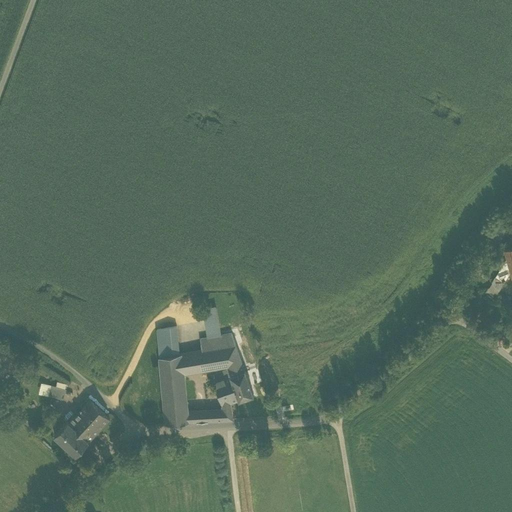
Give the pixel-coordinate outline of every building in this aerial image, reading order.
[(504,282),(511,271),(507,258),(495,276),(504,282)] [(494,296),(504,282),(495,276),(485,290),(494,296)] [(204,312),(208,334),(218,332),(214,310),(204,312)] [(157,329),(160,357),(180,353),(177,326),(157,329)] [(200,338),(202,349),(236,343),(232,333),(200,338)] [(245,369),(236,343),(202,349),(189,352),(192,371),(226,365),(227,368),(229,367),(230,374),(245,369)] [(189,352),(182,353),(184,373),(192,371),(189,352)] [(166,423),(189,422),(187,410),(184,373),(182,353),(180,353),(160,357),(166,423)] [(213,380),(222,405),(230,402),(254,394),(245,369),(230,374),(213,380)] [(50,385),(41,383),(39,393),(48,396),(50,385)] [(50,385),(48,396),(62,399),(65,388),(56,386),(50,385)] [(75,416),(73,414),(69,418),(68,418),(67,420),(88,440),(109,417),(90,400),(75,416)] [(224,408),(205,410),(206,421),(233,419),(230,402),(222,405),(224,408)] [(189,422),(199,421),(198,410),(187,410),(189,422)] [(205,410),(198,410),(199,421),(206,421),(205,410)] [(75,454),(88,440),(67,420),(54,434),(75,454)]
